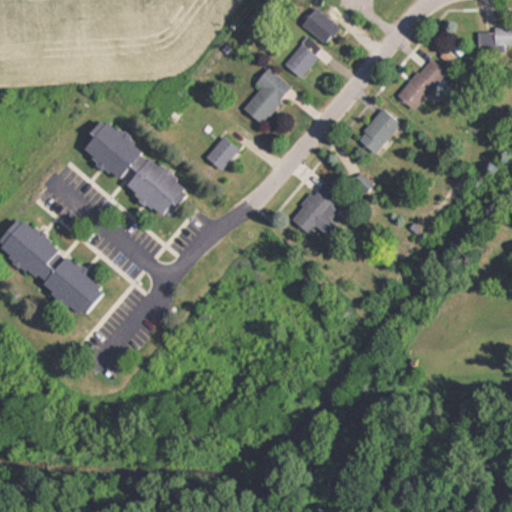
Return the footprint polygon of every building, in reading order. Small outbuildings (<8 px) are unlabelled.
[(336,26),(313,5),(298,22),(321,43),(336,26)] [(511,46),(511,26),(475,27),(475,47),(511,46)] [(281,63),(295,76),(320,47),(305,34),(281,63)] [(409,108),(443,71),(428,57),(393,94),(409,108)] [(259,86),(240,108),(256,122),(287,86),(265,66),(252,80),(259,86)] [(367,152),(398,127),(383,108),(352,133),(367,152)] [(77,144),(158,222),(186,193),(105,115),(77,144)] [(201,156),(215,169),(235,147),(220,134),(201,156)] [(321,233),(331,220),(328,218),(334,210),(328,205),(336,195),(318,181),(287,219),(303,232),(310,223),(321,233)] [(101,287),(59,254),(48,267),(42,263),(56,245),(17,216),(0,237),(0,258),(78,318),(101,287)]
